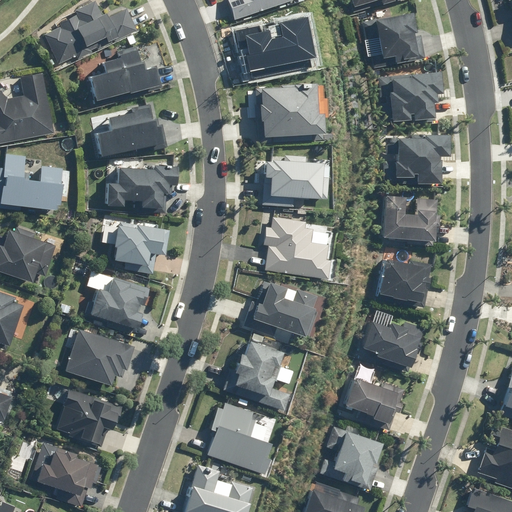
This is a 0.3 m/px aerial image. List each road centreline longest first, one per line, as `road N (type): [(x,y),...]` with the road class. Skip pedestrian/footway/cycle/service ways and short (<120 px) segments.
road 1 (residential): [(173,0),(196,48),(208,103),(209,244),(126,511)]
road 2 (residential): [(459,0),(481,108),(474,294),(406,511)]
